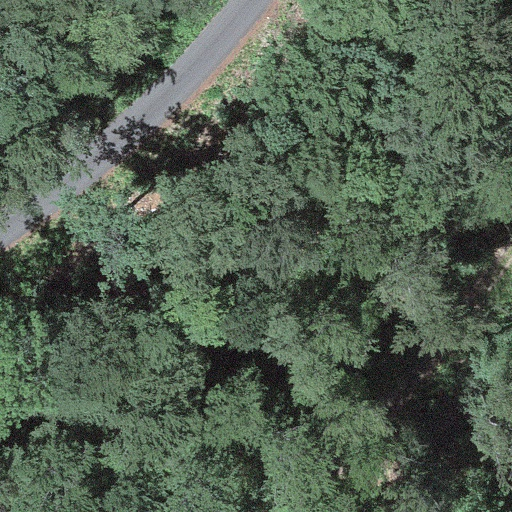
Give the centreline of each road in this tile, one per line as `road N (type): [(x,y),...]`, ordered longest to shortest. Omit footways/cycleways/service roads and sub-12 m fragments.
road 1 (track): [(511,242),(394,410),(281,511)]
road 2 (unclassified): [(251,0),(139,120),(0,233)]
